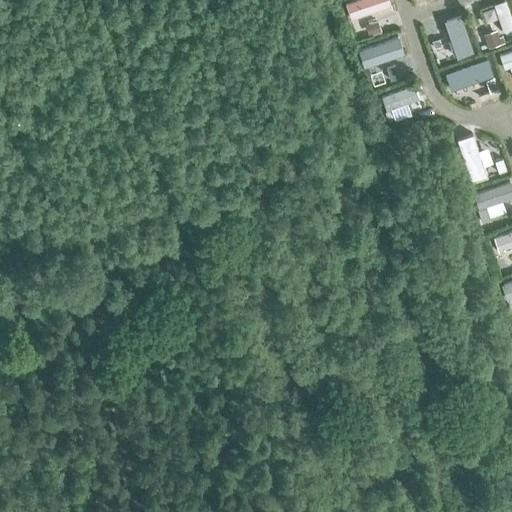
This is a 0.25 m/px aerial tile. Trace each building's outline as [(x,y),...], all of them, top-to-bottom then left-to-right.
[(351,19),(391,5),(389,0),(353,0),(345,3),(351,19)] [(511,30),(511,25),(504,2),(492,6),(502,34),(511,30)] [(472,54),(460,17),(442,23),(454,59),(472,54)] [(488,50),(503,45),(501,38),(498,39),(496,33),(483,36),(488,50)] [(367,65),(405,52),(399,36),(361,49),(367,65)] [(511,68),(511,51),(497,57),(502,72),(511,68)] [(447,92),(492,77),(486,60),(441,75),(447,92)] [(484,82),(488,94),(497,91),(494,79),(484,82)] [(388,109),(420,97),(414,83),(382,95),(388,109)] [(489,173),(475,130),(461,135),(474,177),(489,173)] [(511,193),(511,184),(511,181),(480,191),(483,203),(511,193)] [(511,246),(511,230),(494,236),(499,251),(511,246)] [(511,279),(502,283),(507,299),(511,297),(511,279)]
